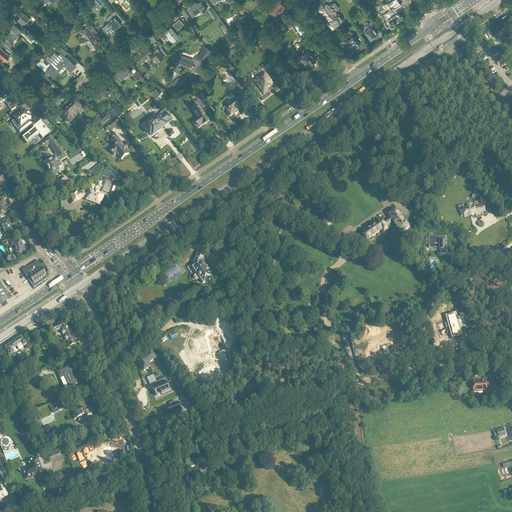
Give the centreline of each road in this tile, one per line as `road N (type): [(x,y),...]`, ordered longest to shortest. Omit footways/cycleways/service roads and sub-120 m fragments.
road 1 (primary): [(77,285),(445,35)]
road 2 (residential): [(503,351),(305,398),(143,466)]
road 3 (primary): [(355,78),(69,275)]
road 4 (residential): [(47,108),(177,0)]
road 5 (residential): [(166,327),(234,280),(232,252),(209,259)]
road 6 (secondary): [(69,275),(25,221),(0,169)]
